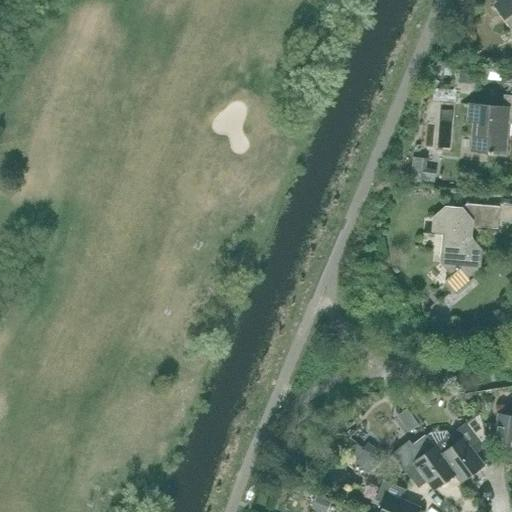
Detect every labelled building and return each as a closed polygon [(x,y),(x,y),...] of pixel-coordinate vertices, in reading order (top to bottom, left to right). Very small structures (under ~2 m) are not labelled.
[(511,0),(505,0),(495,8),(511,29),(511,0)] [(511,124),(511,95),(504,95),(502,107),(469,104),(467,121),(473,121),(471,151),(505,154),(508,124),(511,124)] [(497,229),(499,207),(466,204),(462,208),(445,206),(432,217),(431,235),(442,236),(440,263),(451,277),(460,269),(468,278),(480,267),(482,250),(472,237),(473,227),(497,229)] [(486,438),(481,412),(465,423),(448,436),(445,432),(429,434),(427,436),(434,446),(440,454),(456,474),(462,482),(483,466),(470,450),(486,438),(487,445),(488,444),(486,438)] [(511,416),(499,414),(495,438),(508,440),(505,460),(511,461),(511,416)] [(456,474),(440,454),(434,446),(421,456),(415,448),(398,461),(418,488),(428,481),(435,489),(456,474)] [(400,501),(405,490),(383,480),(374,500),(383,504),(380,511),(417,511),(419,509),(400,501)]
